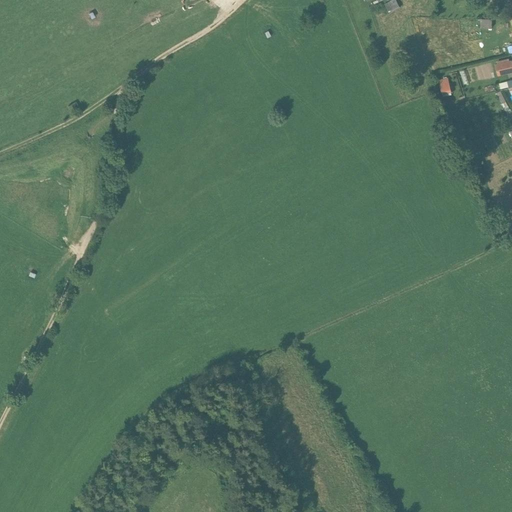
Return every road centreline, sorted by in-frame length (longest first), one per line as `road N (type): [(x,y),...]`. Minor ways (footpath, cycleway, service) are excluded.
road 1 (track): [(0,424),(101,207),(122,87)]
road 2 (track): [(129,511),(168,464),(197,453),(222,467),(231,511)]
road 3 (track): [(122,87),(243,0)]
road 4 (track): [(0,153),(122,87)]
